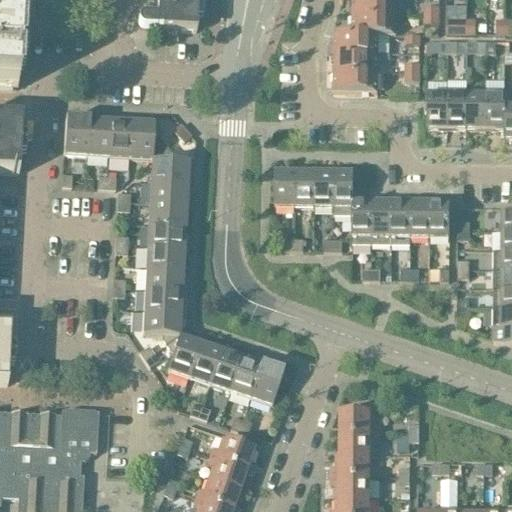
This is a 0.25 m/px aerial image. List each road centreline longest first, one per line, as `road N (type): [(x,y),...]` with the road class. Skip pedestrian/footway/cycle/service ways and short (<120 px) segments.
road 1 (residential): [(136,477),(137,387),(116,359),(31,349),(41,83),(65,67),(111,70)]
road 2 (residential): [(511,174),(408,173),(399,166),(400,128),(390,118),(314,118),(310,42),(322,0)]
road 3 (unclassified): [(338,333),(253,304),(229,284),(221,261),(232,79)]
road 4 (residential): [(277,511),(338,333)]
road 5 (unclassified): [(511,392),(338,333)]
road 6 (residential): [(111,70),(232,79)]
